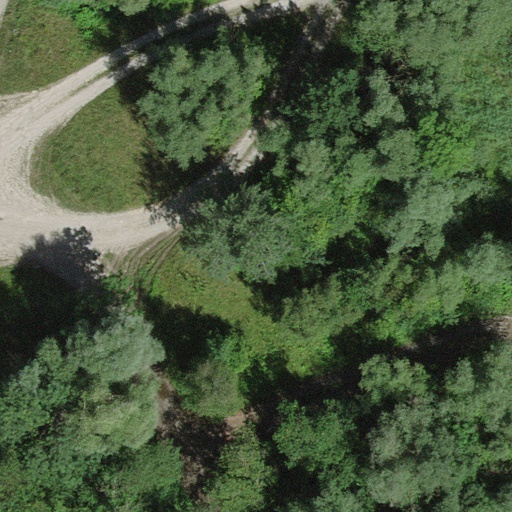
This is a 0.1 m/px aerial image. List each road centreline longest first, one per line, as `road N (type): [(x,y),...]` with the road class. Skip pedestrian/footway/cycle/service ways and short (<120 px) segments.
road 1 (track): [(349,0),(307,96),(174,227),(27,260)]
road 2 (track): [(105,243),(213,308),(419,274),(511,232)]
road 3 (track): [(334,0),(167,39),(17,168),(0,211)]
road 4 (track): [(0,239),(62,287),(201,511)]
